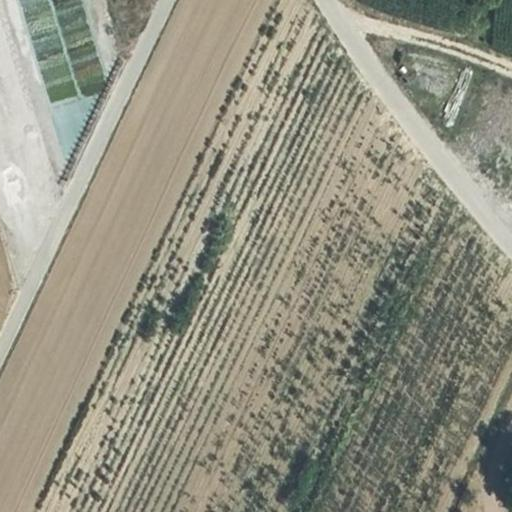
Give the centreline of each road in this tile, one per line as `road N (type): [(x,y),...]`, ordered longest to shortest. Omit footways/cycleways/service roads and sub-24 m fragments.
road 1 (track): [(168,0),(0,349)]
road 2 (track): [(511,81),(335,16)]
